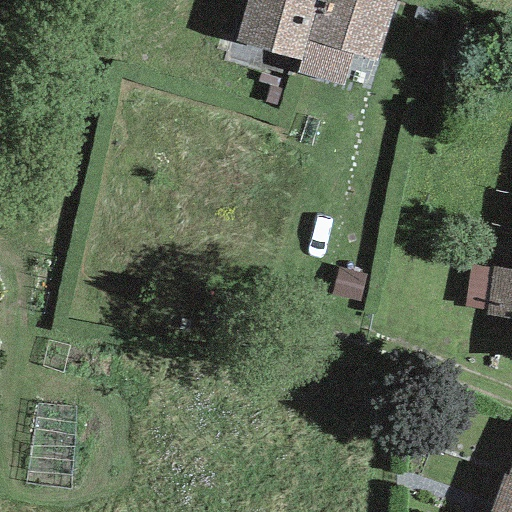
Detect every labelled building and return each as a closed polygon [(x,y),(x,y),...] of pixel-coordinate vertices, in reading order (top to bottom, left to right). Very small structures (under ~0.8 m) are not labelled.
[(298,60),(317,0),(246,0),(234,41),(298,60)] [(394,0),(317,0),(298,60),(297,73),(343,86),(353,55),(376,60),(394,0)] [(487,310),(492,269),(469,266),(464,308),(487,310)] [(511,271),(492,269),(487,310),(486,317),(511,319),(511,271)] [(511,511),(511,457),(505,476),(502,475),(488,511),(511,511)]
